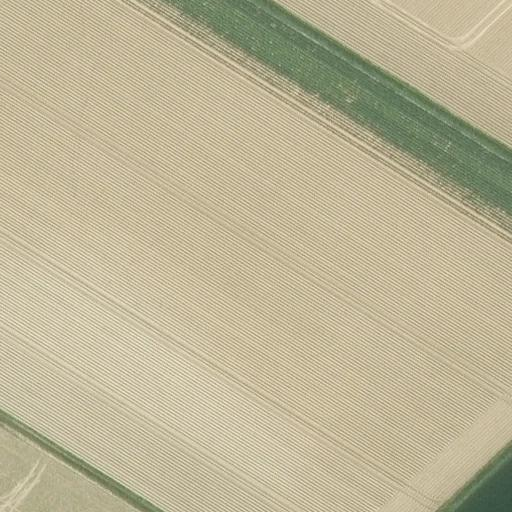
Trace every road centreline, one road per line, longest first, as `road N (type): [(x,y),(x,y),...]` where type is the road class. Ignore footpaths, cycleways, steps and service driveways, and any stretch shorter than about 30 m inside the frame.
road 1 (track): [(511,162),(249,0)]
road 2 (track): [(148,511),(0,419)]
